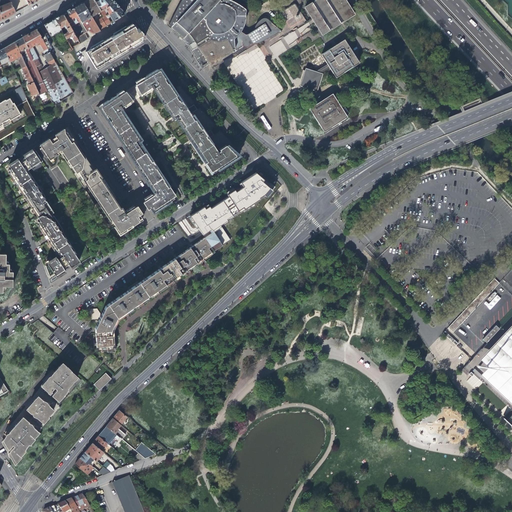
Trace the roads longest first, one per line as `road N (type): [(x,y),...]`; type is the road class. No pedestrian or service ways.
road 1 (secondary): [(28,506),(116,402),(278,251)]
road 2 (residential): [(0,330),(254,162)]
road 3 (secondary): [(277,152),(135,0)]
road 4 (residential): [(326,214),(430,342)]
road 5 (residential): [(28,506),(175,452)]
road 6 (motorway): [(425,0),(511,92)]
